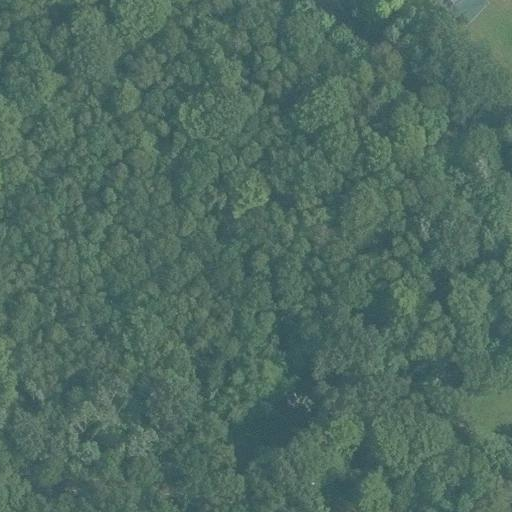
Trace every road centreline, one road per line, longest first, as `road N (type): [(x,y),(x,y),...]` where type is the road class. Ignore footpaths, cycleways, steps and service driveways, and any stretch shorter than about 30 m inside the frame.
road 1 (residential): [(324,0),(426,85),(511,174)]
road 2 (tertiary): [(251,511),(0,480)]
